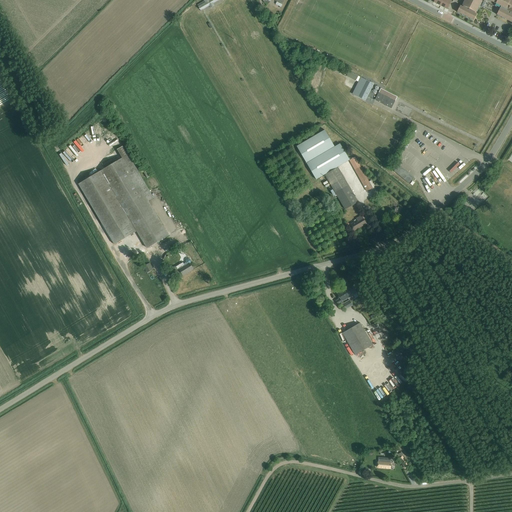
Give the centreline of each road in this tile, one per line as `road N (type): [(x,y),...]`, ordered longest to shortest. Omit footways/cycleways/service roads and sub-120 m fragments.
road 1 (unclassified): [(0,410),(168,308),(383,247),(422,221)]
road 2 (unclassified): [(354,475),(411,486),(511,474)]
road 3 (residential): [(422,221),(486,161),(511,120)]
road 4 (track): [(247,511),(282,463),(354,475)]
